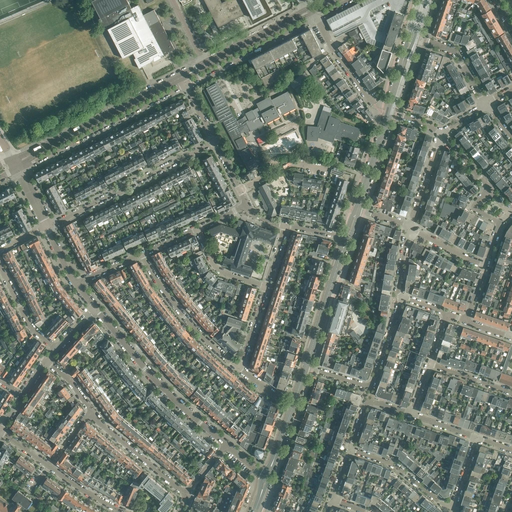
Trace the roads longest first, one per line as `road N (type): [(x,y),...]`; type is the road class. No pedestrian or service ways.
road 1 (residential): [(225,444),(163,389),(95,307)]
road 2 (residential): [(17,170),(185,85)]
road 3 (residential): [(46,226),(214,141)]
road 4 (tertiary): [(181,78),(46,147)]
road 5 (tertiary): [(313,9),(181,78)]
road 6 (residential): [(236,366),(183,316),(141,253)]
road 7 (residential): [(185,85),(317,17)]
road 8 (residential): [(185,494),(89,408)]
